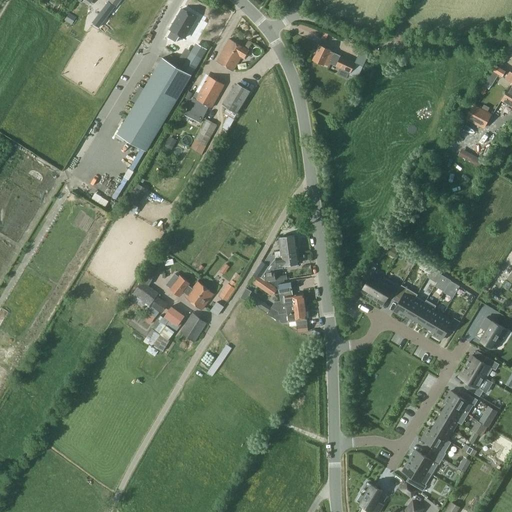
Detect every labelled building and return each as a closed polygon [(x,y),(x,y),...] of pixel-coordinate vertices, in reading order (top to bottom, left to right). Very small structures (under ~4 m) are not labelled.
[(116,6),(120,0),(109,0),(93,22),(98,25),(114,4),(116,6)] [(172,30),(168,37),(177,43),(181,35),(185,38),(197,17),(182,9),(170,30),(172,30)] [(244,59),(249,51),(230,39),(217,61),(233,71),(241,57),(244,59)] [(363,67),(355,63),(330,52),(331,50),(320,45),(313,60),(324,65),(325,63),(330,65),(331,63),(337,66),(336,66),(359,77),(363,67)] [(501,69),(507,58),(501,55),(495,65),(494,64),(491,70),(492,70),(486,82),(491,85),(498,74),(501,75),(504,70),(501,69)] [(147,151),(193,73),(182,67),(181,69),(164,59),(119,135),(147,151)] [(511,68),(506,79),(511,82),(511,84),(502,101),(511,107),(511,68)] [(212,107),(224,85),(209,77),(198,96),(195,95),(185,114),(200,122),(209,106),(212,107)] [(229,129),(235,118),(251,91),(237,83),(224,105),(227,107),(224,112),(230,115),(223,126),(229,129)] [(483,86),(479,91),(483,94),(487,88),(483,86)] [(497,129),(505,114),(501,112),(504,105),(498,102),(487,124),(497,129)] [(490,116),(472,107),(465,120),(483,129),(490,116)] [(96,114),(89,126),(95,129),(102,117),(96,114)] [(201,129),(211,135),(216,126),(206,121),(201,129)] [(202,153),(206,146),(195,140),(192,147),(202,153)] [(461,148),(457,155),(480,167),(484,161),(461,148)] [(137,205),(147,188),(137,183),(127,199),(137,205)] [(281,255),(298,253),(296,235),(279,238),(281,250),(276,251),(277,258),(282,257),(281,255)] [(391,248),(385,244),(382,250),(388,253),(391,248)] [(282,257),(277,258),(278,266),(300,263),(298,253),(281,255),(282,257)] [(408,253),(405,259),(413,264),(417,258),(408,253)] [(258,276),(261,278),(269,266),(268,265),(261,261),(254,273),(258,276)] [(374,270),(368,266),(362,277),(368,280),(361,291),(372,298),(383,279),(372,273),(374,270)] [(151,304),(158,294),(148,286),(156,274),(150,270),(142,281),(134,292),(151,304)] [(193,289),(188,285),(190,283),(176,273),(166,285),(180,296),(183,291),(188,295),(186,297),(202,309),(214,294),(198,282),(193,289)] [(266,281),(261,278),(258,276),(253,282),(273,296),(277,289),(266,281)] [(475,281),(480,285),(483,279),(478,276),(475,281)] [(393,285),(383,279),(372,298),(382,304),(389,293),(395,296),(401,286),(395,282),(393,285)] [(278,283),(280,301),(283,301),(284,305),(287,305),(287,304),(305,302),(304,294),(286,296),(285,291),(293,290),(292,281),(278,283)] [(228,283),(219,296),(226,301),(227,301),(235,288),(234,287),(229,284),(228,283)] [(407,289),(401,286),(395,296),(400,300),(394,311),(404,317),(406,313),(415,298),(405,292),(407,289)] [(243,293),(240,298),(248,302),(251,297),(243,293)] [(163,312),(169,304),(159,297),(153,305),(163,312)] [(424,304),(415,298),(406,313),(416,319),(424,304)] [(275,302),(271,307),(280,312),(280,314),(306,311),(305,302),(287,304),(287,305),(284,305),(283,301),(280,301),(275,302)] [(268,312),(271,307),(262,302),(259,307),(268,312)] [(434,309),(424,304),(416,319),(425,324),(434,309)] [(179,326),(186,315),(173,306),(166,317),(179,326)] [(153,307),(150,311),(156,317),(160,312),(153,307)] [(280,314),(280,312),(271,307),(268,312),(280,319),(281,322),(307,319),(306,311),(280,314)] [(443,315),(434,309),(425,324),(434,330),(443,315)] [(194,342),(207,323),(194,314),(181,333),(194,342)] [(453,321),(443,315),(434,330),(432,334),(442,340),(449,329),(454,332),(461,321),(455,318),(453,321)] [(500,325),(485,316),(480,324),(484,326),(477,338),(488,344),(500,325)] [(165,326),(160,331),(165,337),(170,332),(165,326)] [(152,329),(146,334),(152,341),(157,337),(152,329)] [(494,368),(497,362),(487,356),(483,362),(472,355),(466,366),(484,377),(491,366),(494,368)] [(484,377),(466,366),(459,376),(470,383),(467,389),(478,395),(481,389),(478,388),(484,377)] [(473,404),(476,398),(465,391),(462,397),(451,390),(445,401),(449,403),(464,412),(470,402),(473,404)] [(410,421),(416,406),(405,401),(399,416),(410,421)] [(464,412),(449,403),(443,412),(458,421),(464,412)] [(497,410),(489,406),(485,413),(493,418),(497,410)] [(452,430),(458,421),(443,412),(438,422),(452,430)] [(477,421),(472,430),(481,435),(486,427),(479,422),(477,421)] [(452,430),(438,422),(432,430),(447,439),(452,430)] [(441,450),(447,439),(432,430),(428,428),(422,439),(433,445),(430,451),(441,457),(444,452),(441,450)] [(479,434),(474,431),(468,440),(474,443),(479,434)] [(481,448),(489,453),(494,445),(486,440),(481,448)] [(437,463),(441,457),(430,451),(426,457),(415,450),(409,461),(428,472),(434,461),(437,463)] [(472,471),(479,476),(489,462),(482,457),(472,471)] [(428,472),(409,461),(402,471),(414,478),(410,483),(421,490),(424,484),(421,482),(428,472)] [(468,496),(475,477),(469,474),(462,493),(468,496)] [(384,484),(373,478),(361,496),(377,505),(381,498),(377,495),(384,484)] [(417,511),(423,504),(412,496),(403,507),(402,506),(398,511),(417,511)] [(455,511),(459,507),(451,502),(443,511),(455,511)]
